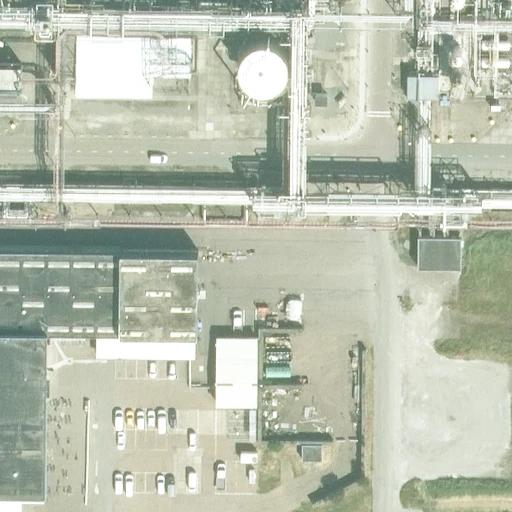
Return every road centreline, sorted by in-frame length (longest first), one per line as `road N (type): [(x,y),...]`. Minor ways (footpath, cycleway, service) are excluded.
road 1 (unknown): [(90,505),(87,398),(199,387),(209,363),(213,296),(239,287),(384,287)]
road 2 (unknown): [(90,505),(235,509),(311,486),(342,451),(348,431),(351,337)]
road 3 (unknown): [(384,287),(383,0)]
road 4 (unknown): [(388,511),(384,287)]
